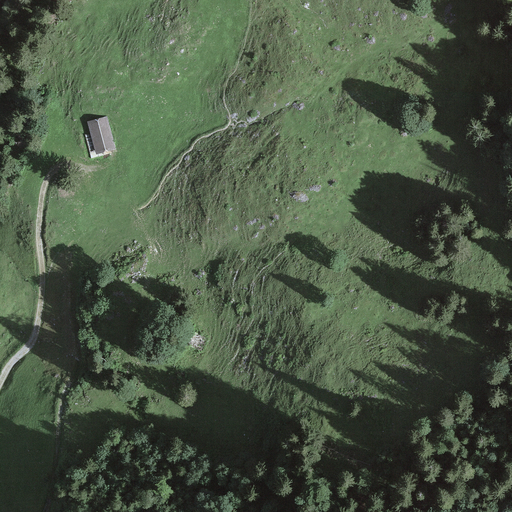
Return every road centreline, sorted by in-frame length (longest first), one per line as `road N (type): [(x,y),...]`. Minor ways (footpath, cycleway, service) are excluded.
road 1 (track): [(76,160),(57,166),(43,186),(47,279)]
road 2 (track): [(47,279),(43,329),(0,397)]
